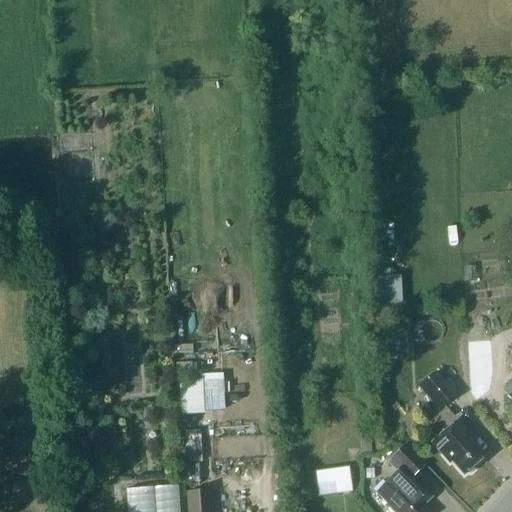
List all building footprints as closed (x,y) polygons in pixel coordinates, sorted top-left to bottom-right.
[(399,277),(370,279),(372,304),(400,303),(399,277)] [(405,328),(375,329),(376,359),(406,358),(405,328)] [(487,370),(499,383),(511,370),(511,343),(492,361),(495,364),(487,370)] [(457,396),(435,372),(416,388),(438,412),(457,396)] [(177,414),(201,413),(200,379),(175,380),(177,414)] [(458,421),(432,444),(449,464),(451,462),(464,476),(466,474),(470,474),(474,471),(474,467),(485,458),(468,438),(470,436),(458,421)] [(370,433),(358,434),(359,452),(371,451),(370,433)] [(388,461),(399,471),(376,496),(393,511),(425,511),(422,509),(432,498),(412,478),(423,467),(403,447),(388,461)] [(315,484),(349,479),(348,467),(313,472),(315,484)] [(178,511),(177,487),(126,490),(126,511),(178,511)] [(212,511),(210,491),(185,493),(186,511),(212,511)]
